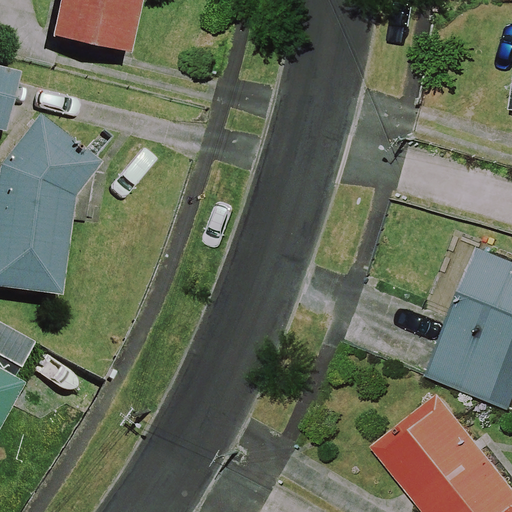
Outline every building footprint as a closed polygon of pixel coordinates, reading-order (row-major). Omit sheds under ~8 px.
[(138,0),(56,0),(47,47),(126,62),(138,0)] [(0,132),(15,80),(0,75),(0,132)] [(33,121),(0,165),(0,293),(53,302),(68,208),(97,168),(33,121)] [(511,263),(479,250),(428,379),(511,412),(511,263)] [(0,424),(19,392),(0,380),(0,424)] [(511,511),(511,482),(444,396),(376,451),(424,511),(511,511)]
